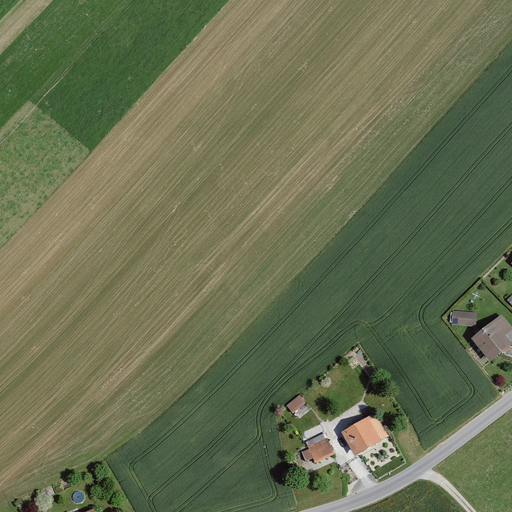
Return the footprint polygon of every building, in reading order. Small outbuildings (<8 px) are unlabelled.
[(478,311),(453,310),(452,324),(477,326),(478,311)] [(511,326),(503,314),(469,337),(486,363),(511,345),(511,344),(506,335),(511,330),(511,326)] [(299,393),(286,403),(293,411),(306,401),(299,393)] [(374,414),(339,432),(351,456),(387,438),(374,414)] [(325,437),(297,448),(304,467),(333,456),(325,437)]
